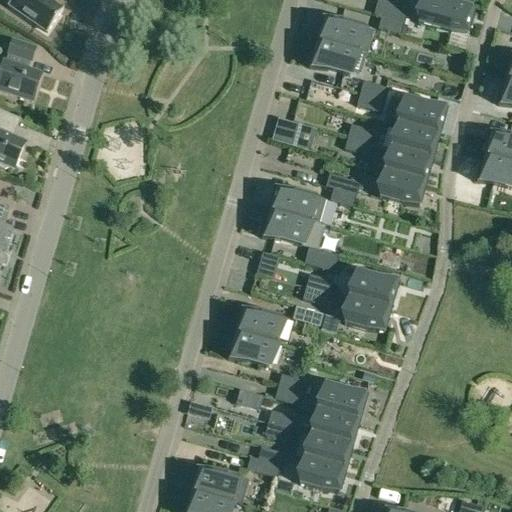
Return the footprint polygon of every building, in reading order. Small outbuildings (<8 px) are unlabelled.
[(12,0),(8,7),(47,35),(62,12),(45,0),(12,0)] [(373,17),(381,19),(404,26),(409,9),(378,1),(373,17)] [(474,15),(425,1),(418,27),(448,35),(467,37),(474,15)] [(404,26),(381,19),(377,32),(401,38),(404,26)] [(316,43),(356,54),(363,29),(341,23),(322,21),(316,43)] [(3,63),(0,72),(0,92),(32,103),(41,76),(26,71),(29,62),(31,63),(35,51),(12,43),(5,64),(3,63)] [(365,56),(356,54),(316,43),(309,70),(328,72),(349,78),(350,74),(360,76),(365,56)] [(511,82),(505,80),(497,107),(511,109),(511,82)] [(363,84),(359,96),(383,103),(386,90),(363,84)] [(383,103),(359,96),(356,109),(379,115),(383,103)] [(406,104),(399,129),(439,140),(447,112),(427,110),(406,104)] [(0,168),(5,171),(9,169),(14,171),(25,144),(11,138),(18,121),(0,113),(0,168)] [(347,140),(370,146),(374,134),(351,127),(347,140)] [(439,140),(399,129),(392,152),(432,164),(439,140)] [(483,157),(511,165),(511,138),(509,138),(489,135),(483,157)] [(370,146),(347,140),(344,152),(367,159),(370,146)] [(392,152),(386,176),(425,187),(432,164),(392,152)] [(511,165),(483,157),(476,185),(495,187),(511,191),(511,165)] [(425,187),(386,176),(379,201),(400,207),(419,209),(425,187)] [(325,189),(333,192),(356,198),(359,186),(329,177),(325,189)] [(317,226),(324,202),(294,194),(275,191),(269,213),(317,226)] [(356,198),(333,192),(329,204),(353,210),(356,198)] [(0,258),(3,260),(7,246),(10,247),(13,238),(10,237),(12,233),(1,230),(6,213),(3,212),(4,209),(0,207),(0,258)] [(302,249),(302,248),(308,250),(317,253),(324,228),(317,226),(269,213),(261,240),(280,243),(302,249)] [(308,250),(304,267),(334,275),(339,259),(317,253),(308,250)] [(309,277),(305,290),(329,296),(332,284),(309,277)] [(357,278),(351,302),(390,313),(398,286),(379,284),(357,278)] [(329,296),(305,290),(302,302),(325,308),(329,296)] [(390,313),(351,302),(344,327),(365,333),(384,335),(390,313)] [(296,309),(292,322),(319,330),(323,317),(296,309)] [(235,334),(275,345),(282,321),(260,315),(241,312),(235,334)] [(268,370),(275,345),(235,334),(227,361),(246,364),(268,370)] [(281,378),(278,390),(301,396),(304,384),(281,378)] [(297,409),(301,396),(278,390),(274,402),(297,409)] [(326,390),(319,415),(359,426),(367,399),(347,396),(326,390)] [(271,414),(267,426),(290,433),(294,420),(271,414)] [(312,439),(352,450),(359,426),(319,415),(312,439)] [(290,433),(267,426),(264,438),(287,445),(290,433)] [(312,439),(306,463),(346,474),(352,450),(312,439)] [(257,462),(280,469),(284,456),(261,450),(257,462)] [(280,469),(257,462),(250,460),(246,472),(277,481),(280,469)] [(346,474),(306,463),(299,487),(320,493),(339,495),(346,474)] [(196,472),(190,493),(230,505),(231,503),(241,506),(247,483),(215,474),(196,472)] [(228,511),(230,505),(190,493),(185,511),(228,511)]
